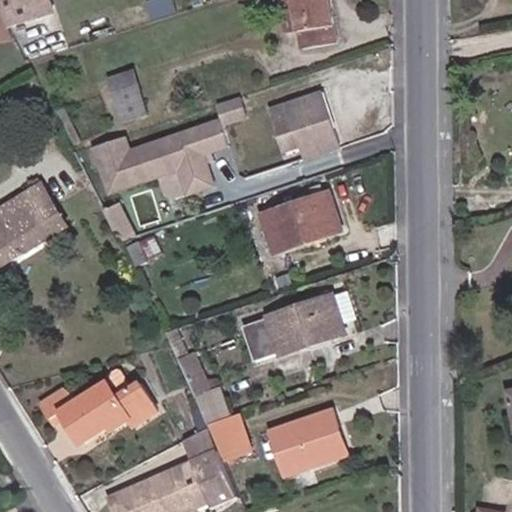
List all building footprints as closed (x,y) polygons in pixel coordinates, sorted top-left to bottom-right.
[(14,0),(11,0),(3,5),(9,19),(20,14),(14,0)] [(331,0),(281,0),(287,32),(301,28),(306,50),(338,43),(331,0)] [(0,43),(18,40),(4,11),(0,11),(0,43)] [(113,94),(142,86),(137,70),(109,79),(113,94)] [(152,116),(142,86),(113,94),(123,124),(152,116)] [(316,95),(273,109),(282,137),(298,131),(303,146),(308,160),(341,148),(329,113),(322,115),(316,95)] [(66,108),(58,112),(75,146),(83,142),(66,108)] [(239,108),(232,111),(238,129),(246,127),(239,108)] [(136,134),(100,145),(114,195),(166,179),(172,200),(227,184),(218,155),(238,149),(229,117),(139,144),(136,134)] [(298,131),(282,137),(286,151),(303,146),(298,131)] [(13,193),(17,200),(24,195),(19,188),(13,193)] [(17,200),(1,210),(28,254),(50,239),(24,195),(17,200)] [(332,195),(264,217),(276,252),(344,230),(332,195)] [(1,210),(0,210),(0,271),(28,254),(1,210)] [(140,245),(131,249),(139,265),(148,262),(140,245)] [(349,292),(245,327),(257,362),(346,332),(344,324),(358,320),(349,292)] [(196,353),(176,363),(199,411),(206,426),(232,417),(222,388),(213,391),(196,353)] [(67,389),(43,404),(58,425),(68,418),(84,445),(112,427),(115,432),(131,421),(137,428),(161,412),(142,382),(135,387),(125,370),(121,368),(119,369),(116,372),(113,376),(111,381),(83,401),(67,389)] [(288,476),(344,458),(336,435),(341,434),(334,410),(273,432),(288,476)] [(206,426),(199,411),(193,415),(202,433),(208,430),(206,426)] [(253,450),(241,414),(232,417),(206,426),(208,430),(218,452),(223,461),(253,450)] [(336,435),(344,458),(349,456),(341,434),(336,435)] [(241,497),(223,461),(218,452),(196,462),(213,499),(217,508),(241,497)] [(198,506),(213,499),(196,462),(181,469),(198,506)] [(118,511),(184,511),(198,506),(181,469),(113,498),(118,511)]
